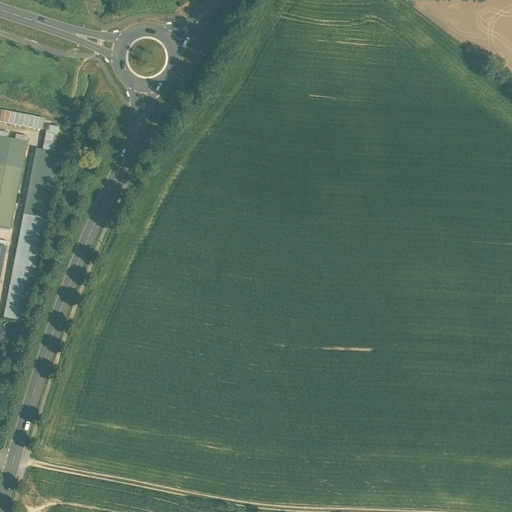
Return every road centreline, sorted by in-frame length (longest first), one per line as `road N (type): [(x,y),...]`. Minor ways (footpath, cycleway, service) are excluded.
road 1 (secondary): [(1,511),(13,459),(113,191),(141,85)]
road 2 (track): [(13,459),(206,503),(285,511)]
road 3 (secondary): [(119,50),(0,10)]
